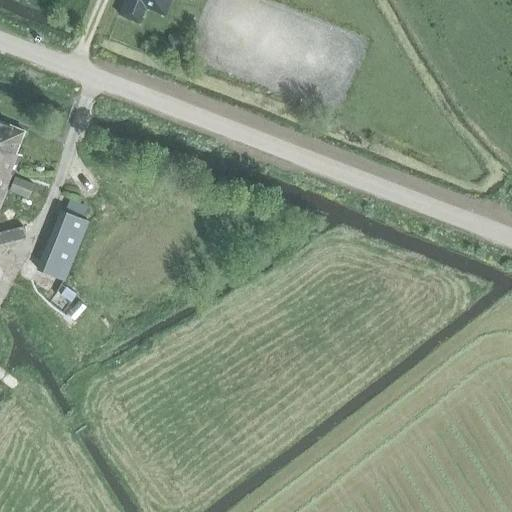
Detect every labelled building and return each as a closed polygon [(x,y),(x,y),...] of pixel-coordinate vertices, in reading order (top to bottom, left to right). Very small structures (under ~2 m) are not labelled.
[(122,0),(117,16),(139,24),(146,8),(167,17),(173,0),(122,0)] [(13,154),(22,132),(0,123),(0,206),(20,157),(13,154)] [(14,177),(8,191),(27,199),(33,185),(14,177)] [(82,217),(86,208),(68,200),(64,210),(60,209),(35,270),(64,281),(89,220),(82,217)] [(70,302),(76,295),(66,287),(60,295),(70,302)]
